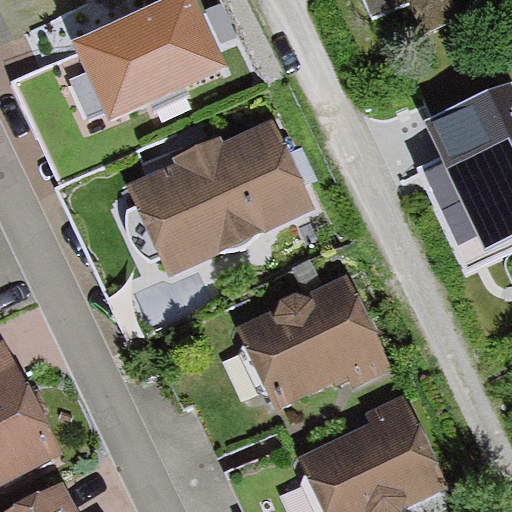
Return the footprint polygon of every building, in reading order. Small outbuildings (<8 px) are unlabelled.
[(227,71),(192,0),(182,0),(77,51),(114,126),(227,71)] [(463,17),(454,0),(364,0),(373,19),(415,0),(430,32),(463,17)] [(511,93),(431,131),(490,255),(511,244),(511,93)] [(315,217),(272,125),(130,190),(173,283),(315,217)] [(393,374),(350,281),(240,332),(278,414),(350,380),(355,392),(393,374)] [(0,491),(64,459),(6,344),(0,346),(0,491)] [(403,511),(447,491),(403,399),(367,416),(373,428),(298,463),(321,511),(403,511)] [(78,511),(67,489),(19,511),(78,511)]
